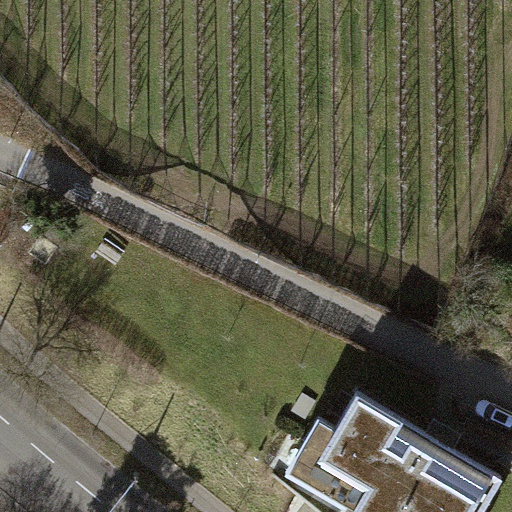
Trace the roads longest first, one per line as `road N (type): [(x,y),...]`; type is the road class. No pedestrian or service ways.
road 1 (residential): [(511,393),(0,154)]
road 2 (tertiary): [(101,511),(0,429)]
